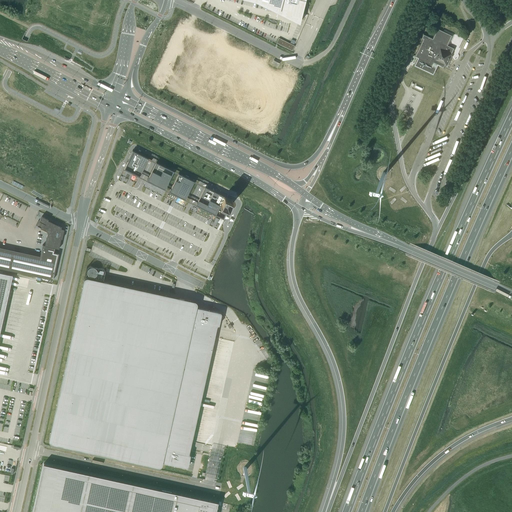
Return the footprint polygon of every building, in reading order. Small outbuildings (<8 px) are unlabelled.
[(35,0),(35,1),(36,3),(38,5),(41,6),(44,8),(48,10),(53,12),(59,16),(62,19),(66,21),(70,22),(76,25),(81,26),(86,28),(89,30),(93,33),(96,34),(99,34),(101,32),(103,30),(104,28),(105,25),(105,20),(107,14),(108,9),(113,2),(113,0),(35,0)] [(249,0),(255,1),(299,23),(305,0),(249,0)] [(451,56),(454,48),(448,45),(448,43),(450,44),(455,34),(443,29),(442,30),(438,28),(433,38),(424,34),(422,38),(424,39),(415,57),(418,58),(415,66),(434,74),(439,64),(441,65),(440,66),(444,67),(445,64),(446,65),(447,63),(446,60),(447,57),(451,56)] [(293,50),(295,45),(279,38),(277,43),(293,50)] [(126,164),(124,169),(139,176),(148,158),(133,151),(132,151),(131,154),(132,154),(128,162),(127,161),(126,164)] [(156,162),(147,180),(165,189),(174,171),(156,162)] [(172,187),(170,192),(185,199),(194,181),(179,173),(178,174),(177,177),(173,184),(171,187),(172,187)] [(205,187),(196,205),(223,218),(232,200),(205,187)] [(0,267),(53,280),(59,253),(54,252),(55,248),(59,249),(61,238),(62,239),(64,229),(61,228),(62,227),(48,220),(49,219),(42,216),(39,221),(41,222),(38,226),(48,232),(45,245),(43,245),(39,261),(0,252),(0,267)] [(169,256),(171,251),(156,243),(154,249),(169,256)] [(0,331),(12,275),(0,271),(0,331)] [(195,301),(88,277),(87,277),(86,278),(85,278),(84,279),(84,280),(49,439),(49,440),(49,441),(50,441),(50,442),(51,443),(52,443),(158,466),(159,466),(160,466),(161,466),(161,465),(162,465),(162,464),(163,462),(186,467),(187,467),(188,466),(191,455),(190,454),(189,454),(189,453),(199,407),(217,326),(218,325),(219,325),(221,314),(221,313),(220,312),(197,307),(197,305),(197,304),(197,303),(197,302),(196,302),(196,301),(195,301)] [(44,463),(32,511),(215,511),(218,501),(44,463)]
